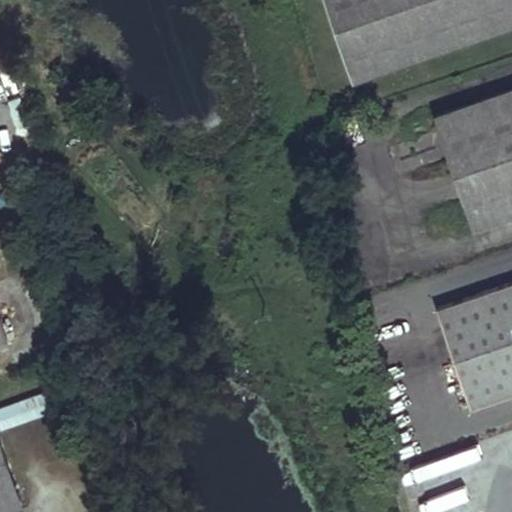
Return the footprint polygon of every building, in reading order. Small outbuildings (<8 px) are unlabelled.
[(511,0),(328,0),(356,78),(511,24),(511,0)] [(511,212),(511,86),(437,112),(475,225),(511,212)] [(511,389),(511,280),(438,306),(472,403),(511,389)] [(0,341),(10,338),(0,310),(0,341)] [(0,426),(61,406),(55,386),(0,404),(0,426)]
